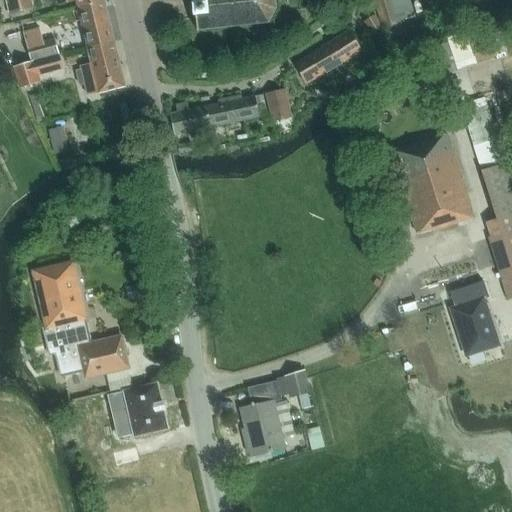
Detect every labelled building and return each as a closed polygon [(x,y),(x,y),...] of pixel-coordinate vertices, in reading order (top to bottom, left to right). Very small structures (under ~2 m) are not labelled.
[(5,0),(9,16),(34,11),(31,0),(5,0)] [(55,0),(57,6),(76,2),(78,9),(105,3),(104,0),(55,0)] [(275,9),(274,0),(193,0),(194,1),(192,1),(193,17),(196,17),(196,21),(196,31),(268,23),(275,9)] [(373,0),(374,3),(385,36),(390,34),(391,40),(406,34),(405,31),(399,10),(402,9),(398,0),(373,0)] [(105,3),(78,9),(87,49),(114,43),(105,3)] [(364,25),(371,36),(382,28),(375,18),(364,25)] [(492,23),(472,28),(480,64),(501,59),(492,23)] [(349,33),(322,49),(334,69),(361,52),(349,33)] [(457,72),(447,40),(431,56),(437,78),(457,72)] [(54,41),(28,48),(32,63),(58,56),(54,41)] [(114,43),(87,49),(91,65),(80,67),(87,96),(125,87),(114,43)] [(334,69),(322,49),(295,65),(306,85),(334,69)] [(58,56),(32,63),(14,69),(21,89),(40,83),(39,77),(62,70),(58,56)] [(274,129),(283,127),(290,126),(288,119),(292,118),(289,106),(294,105),(290,91),(266,95),(271,117),(272,117),(274,129)] [(211,128),(235,123),(260,118),(267,116),(263,96),(255,97),(242,100),(241,96),(218,101),(218,105),(188,111),(186,104),(176,106),(178,113),(170,115),(174,136),(191,133),(191,136),(211,132),(212,132),(211,128)] [(466,124),(473,147),(496,219),(483,223),(501,280),(508,301),(511,300),(511,186),(497,139),(485,98),(469,103),(471,111),(464,114),(467,124),(466,124)] [(62,128),(48,131),(54,156),(68,152),(62,128)] [(473,219),(446,135),(394,152),(402,177),(399,178),(416,234),(433,229),(434,231),(473,219)] [(192,152),(191,143),(178,145),(180,155),(192,152)] [(113,195),(99,198),(103,217),(117,214),(113,195)] [(76,211),(82,233),(98,229),(92,206),(76,211)] [(49,356),(57,354),(63,377),(83,373),(85,380),(128,371),(125,357),(120,338),(91,345),(85,321),(88,320),(75,262),(32,272),(45,329),(43,329),(49,356)] [(498,346),(483,299),(451,310),(456,324),(455,325),(455,326),(456,326),(458,332),(457,333),(458,334),(459,334),(466,357),(498,346)] [(135,323),(137,330),(149,327),(147,320),(135,323)] [(274,402),(280,401),(310,395),(305,373),(276,380),(276,383),(248,389),(253,407),(240,409),(251,457),(285,450),(283,439),(274,404),(274,402)] [(156,383),(153,383),(122,391),(133,438),(168,430),(163,411),(164,411),(162,403),(161,403),(156,383)] [(274,404),(283,439),(294,436),(286,401),(274,404)] [(66,407),(69,423),(81,420),(77,402),(70,403),(71,407),(66,407)] [(136,448),(112,454),(115,467),(139,462),(136,448)] [(137,511),(129,476),(101,483),(108,511),(137,511)]
